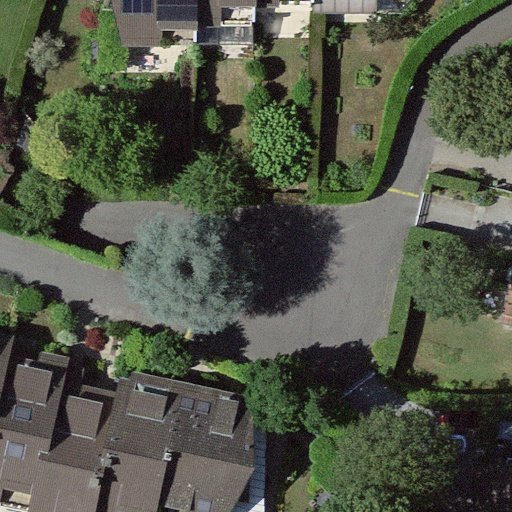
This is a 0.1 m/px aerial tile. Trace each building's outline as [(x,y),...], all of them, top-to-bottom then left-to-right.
[(154,20),(190,20),(189,0),(119,0),(120,40),(154,40),(154,20)] [(220,0),(189,0),(190,20),(220,20),(220,0)] [(511,257),(497,315),(511,319),(511,257)] [(0,378),(9,350),(13,332),(0,329),(0,378)] [(0,481),(27,487),(58,359),(9,350),(0,378),(0,481)] [(88,511),(112,388),(77,381),(80,364),(58,359),(27,487),(22,511),(88,511)] [(125,511),(154,511),(157,500),(185,381),(116,367),(112,388),(88,511),(119,511),(120,511),(125,511)] [(223,511),(247,393),(185,381),(157,500),(183,505),(181,511),(223,511)] [(511,511),(511,462),(475,460),(472,511),(511,511)]
